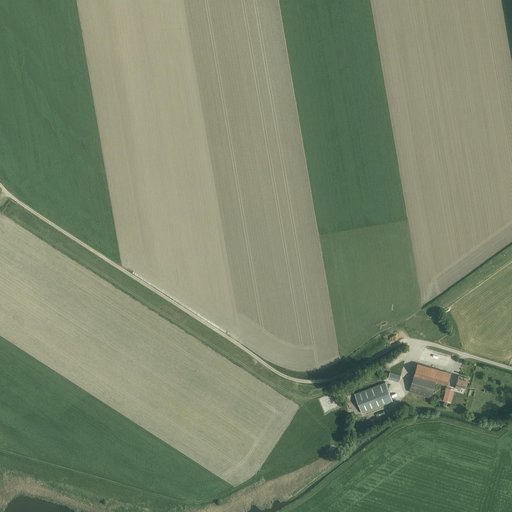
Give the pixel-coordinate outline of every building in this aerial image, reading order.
[(449,356),(445,354),(438,350),(435,357),(437,358),(436,359),(442,361),(443,359),(451,364),(453,360),(448,357),(449,356)] [(431,397),(436,381),(448,384),(451,372),(417,363),(409,391),(431,397)] [(399,381),(401,375),(390,372),(388,378),(399,381)] [(466,386),(468,378),(459,375),(455,387),(461,389),(462,385),(466,386)] [(362,413),(393,401),(386,382),(355,395),(362,413)] [(333,393),(319,399),(325,412),(339,407),(333,393)]
